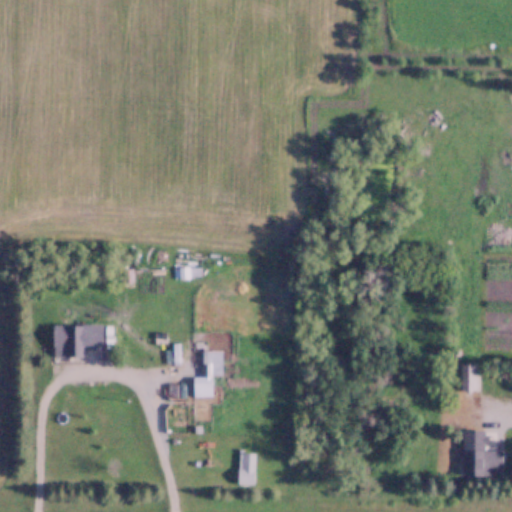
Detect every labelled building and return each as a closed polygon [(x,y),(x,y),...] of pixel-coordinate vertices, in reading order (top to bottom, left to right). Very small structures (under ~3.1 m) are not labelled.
[(53,322),(54,351),(105,349),(104,320),(53,322)] [(204,348),(201,380),(220,382),(223,349),(204,348)] [(460,363),(460,388),(478,388),(478,363),(460,363)] [(462,475),(500,475),(500,453),(487,453),(487,434),(462,434),(462,475)] [(253,475),(253,454),(245,454),(245,475),(253,475)]
